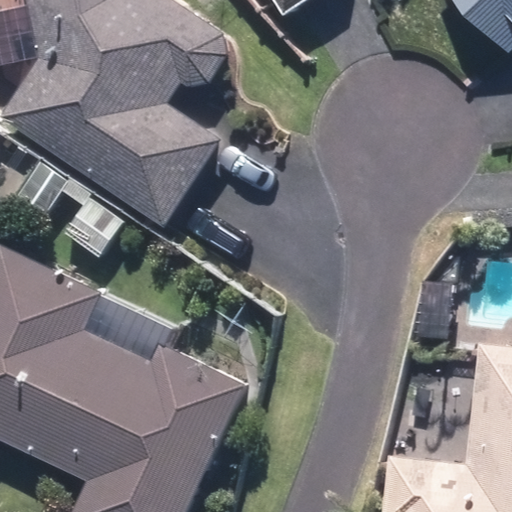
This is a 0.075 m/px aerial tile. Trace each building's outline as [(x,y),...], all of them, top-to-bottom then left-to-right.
[(32,0),(0,6),(0,72),(44,64),(4,120),(158,230),(225,136),(176,101),(189,84),(203,95),(236,56),(234,36),(177,0),(32,0)] [(276,0),(290,19),(318,0),(276,0)] [(511,0),(448,0),(505,57),(511,50),(511,0)] [(49,218),(67,194),(89,210),(71,235),(106,260),(134,222),(46,158),(18,195),(49,218)] [(182,334),(0,242),(0,437),(95,480),(79,511),(201,511),(259,384),(176,347),(182,334)] [(511,511),(511,342),(481,340),(468,471),(402,465),(397,511),(511,511)]
